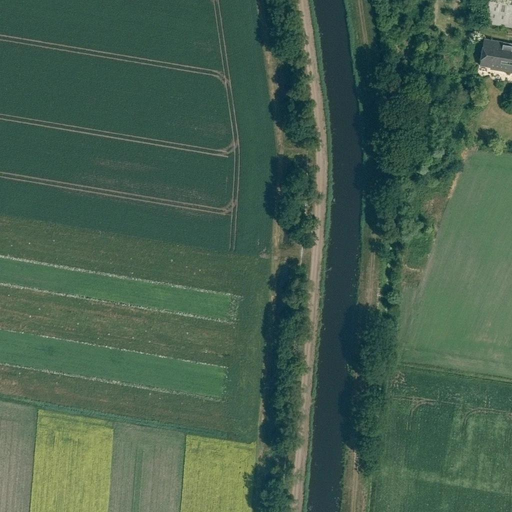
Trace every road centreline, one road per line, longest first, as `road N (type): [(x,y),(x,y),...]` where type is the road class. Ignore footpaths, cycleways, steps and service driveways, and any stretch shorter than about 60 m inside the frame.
road 1 (track): [(304,0),(322,90),(327,211),(299,511)]
road 2 (track): [(352,511),(376,173),(359,0)]
